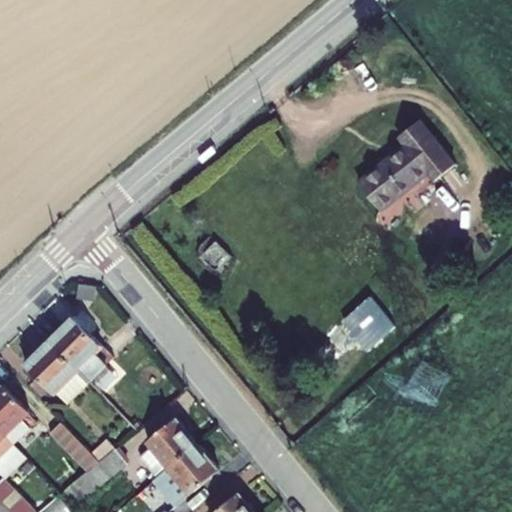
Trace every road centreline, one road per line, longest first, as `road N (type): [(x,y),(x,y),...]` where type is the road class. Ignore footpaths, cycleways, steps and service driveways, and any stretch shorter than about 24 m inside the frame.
road 1 (residential): [(83,229),(318,511)]
road 2 (tertiary): [(354,0),(83,229)]
